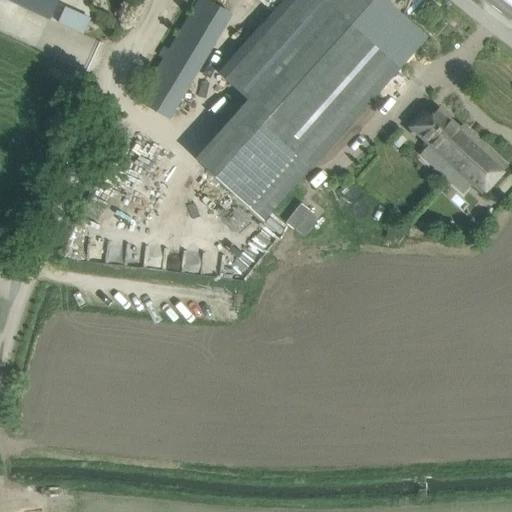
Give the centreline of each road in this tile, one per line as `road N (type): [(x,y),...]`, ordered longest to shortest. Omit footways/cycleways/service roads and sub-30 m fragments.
road 1 (unclassified): [(0,389),(23,285),(153,0)]
road 2 (unknown): [(100,109),(199,149),(240,19),(237,0)]
